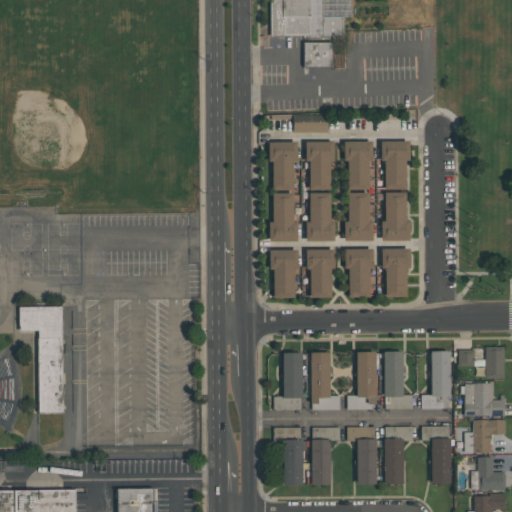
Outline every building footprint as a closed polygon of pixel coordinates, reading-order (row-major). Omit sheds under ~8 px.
[(269,0),(351,0),(351,18),(342,17),(342,36),(269,36),(269,0)] [(302,42),(332,43),(331,67),(302,66),(302,42)] [(326,133),(326,122),(301,122),(301,116),(292,116),(292,132),(326,133)] [(379,141),(408,140),(408,161),(404,161),(404,189),(383,189),(383,161),(379,161),(379,141)] [(267,142),(295,141),(295,161),(292,161),(292,190),(271,190),(270,161),(266,161),(267,142)] [(303,141),(332,141),(332,161),(328,161),(329,189),(307,190),(308,162),(304,162),(303,141)] [(342,141),(371,141),(371,161),(367,160),(367,189),(346,189),(346,161),(342,161),(342,141)] [(307,193),(329,192),(329,221),(332,221),(333,241),(304,241),(304,221),(308,221),(307,193)] [(345,193),(367,192),(368,221),(371,221),(371,241),(343,241),(342,221),(346,221),(345,193)] [(383,192),(404,192),(404,221),(408,221),(408,240),(379,241),(379,221),(383,221),(383,192)] [(271,193),(292,193),(292,221),(296,221),(296,242),(267,241),(267,222),(271,222),(271,193)] [(342,248),(371,248),(372,268),(368,268),(368,297),(347,297),(346,268),(343,268),(342,248)] [(379,248),(408,248),(409,267),(404,268),(405,296),(383,296),(383,268),(380,268),(379,248)] [(305,250),(333,249),(332,268),(329,268),(330,297),(308,297),(308,269),(304,269),(305,250)] [(267,250),(296,250),(296,269),(292,269),(293,298),(271,298),(271,269),(268,269),(267,250)] [(37,412),(36,331),(17,331),(17,306),(60,306),(61,412),(37,412)] [(502,346),(502,356),(503,356),(503,363),(502,363),(502,378),(483,378),(483,346),(502,346)] [(472,349),(472,366),(457,366),(456,350),(472,349)] [(354,352),(374,351),(374,409),(345,409),(345,395),(354,394),(354,352)] [(447,408),(420,408),(420,394),(429,394),(429,351),(448,351),(448,396),(447,396),(447,408)] [(299,410),(271,410),(271,395),(281,395),(281,352),(301,352),(301,397),(299,397),(299,410)] [(308,352),(328,352),(328,395),(338,395),(338,410),(310,409),(308,352)] [(401,395),(411,395),(411,407),(383,408),(383,397),(382,397),(382,352),(400,352),(401,395)] [(503,416),(487,416),(487,415),(486,415),(486,416),(482,416),(482,415),(462,415),(462,403),(463,403),(463,384),(472,384),(472,383),(491,383),(491,400),(499,399),(499,394),(503,394),(503,416)] [(463,451),(463,432),(471,432),(471,419),(504,419),(504,434),(488,434),(490,437),(489,441),(489,448),(491,448),(491,451),(463,451)] [(372,426),(372,439),(374,439),(374,484),(355,484),(355,441),(345,441),(345,426),(372,426)] [(382,483),(382,439),(383,439),(383,426),(411,426),(411,440),(401,440),(401,483),(382,483)] [(449,483),(429,483),(429,440),(419,440),(419,426),(447,426),(447,438),(448,438),(449,483)] [(329,484),(309,484),(309,439),(310,439),(310,427),(339,427),(339,441),(328,441),(329,484)] [(301,484),(281,484),(281,439),(300,439),(301,484)] [(503,490),(476,490),(476,489),(469,489),(469,470),(476,470),(476,457),(491,457),(491,471),(503,471),(503,490)] [(155,511),(0,511),(0,489),(74,489),(74,511),(116,511),(116,489),(152,489),(152,500),(155,500),(155,511)] [(503,510),(500,510),(500,509),(491,509),(491,511),(465,511),(465,510),(472,510),(472,495),(488,495),(488,493),(503,493),(503,510)]
